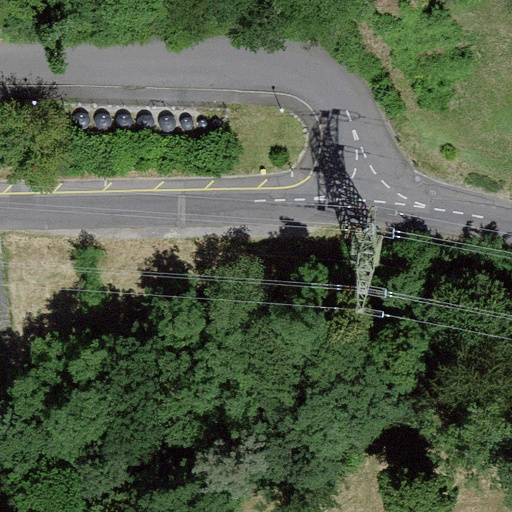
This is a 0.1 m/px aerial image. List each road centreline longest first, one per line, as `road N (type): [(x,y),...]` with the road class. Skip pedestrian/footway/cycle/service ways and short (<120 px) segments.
road 1 (residential): [(366,200),(347,110),(314,69),(279,62),(0,64)]
road 2 (residential): [(0,203),(366,200)]
road 3 (residential): [(366,200),(511,225)]
